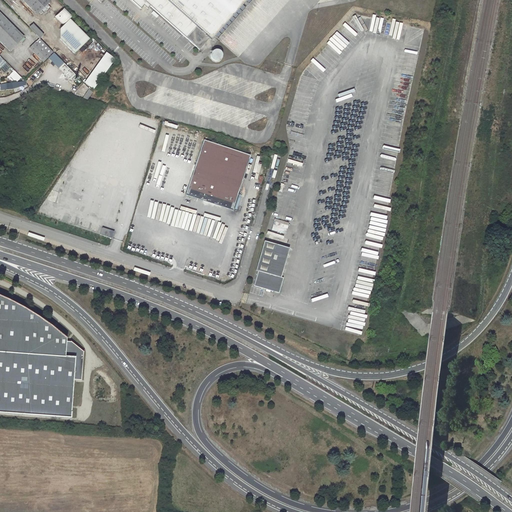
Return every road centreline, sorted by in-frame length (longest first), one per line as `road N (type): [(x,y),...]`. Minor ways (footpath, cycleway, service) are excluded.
road 1 (unknown): [(285,308),(326,319),(338,314),(365,201),(389,60),(381,47),(360,50),(328,84),(314,174)]
road 2 (unknown): [(67,0),(129,67),(139,105),(253,140),(268,135),(308,0)]
road 3 (primary): [(0,262),(77,310),(207,457),(291,511)]
road 4 (primary): [(0,255),(160,309),(334,403)]
road 5 (primary): [(326,511),(277,496),(232,467),(199,432),(195,411),(210,377),(238,364),(334,403)]
road 6 (primary): [(511,277),(465,342),(400,373),(336,373),(254,340)]
road 7 (primary): [(511,499),(254,340)]
road 8 (primary): [(254,340),(162,297),(0,241)]
road 9 (unknown): [(95,0),(177,71),(249,58),(300,0)]
road 10 (unclassified): [(0,218),(224,292)]
road 11 (primary): [(334,403),(506,511)]
road 12 (unknown): [(0,281),(76,339),(86,359),(79,412)]
road 13 (primary): [(511,421),(467,474),(385,511)]
road 14 (unknown): [(314,174),(285,308)]
road 15 (primary): [(417,511),(461,489),(511,437)]
